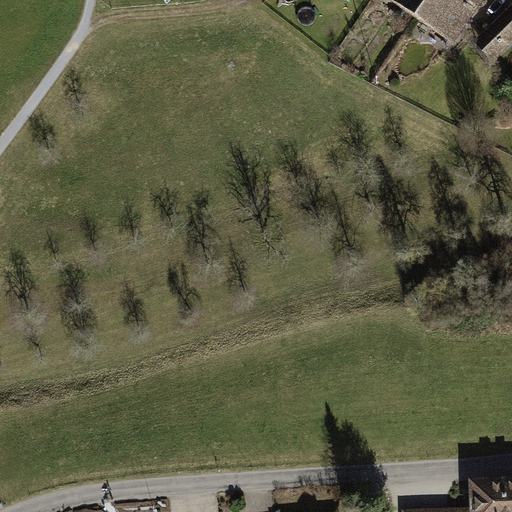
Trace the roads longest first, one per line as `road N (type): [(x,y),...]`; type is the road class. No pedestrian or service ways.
road 1 (residential): [(24,511),(128,489),(511,462)]
road 2 (track): [(84,27),(120,13),(243,0)]
